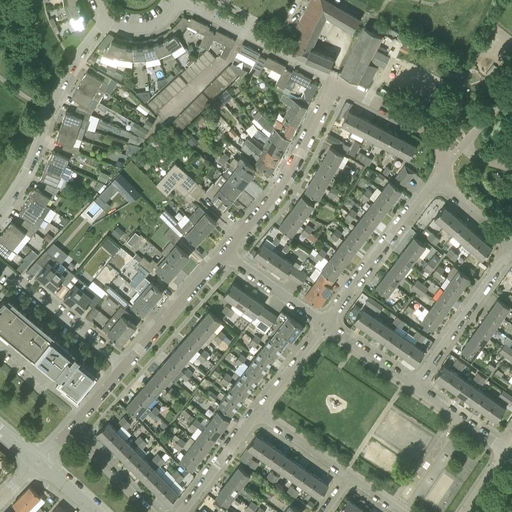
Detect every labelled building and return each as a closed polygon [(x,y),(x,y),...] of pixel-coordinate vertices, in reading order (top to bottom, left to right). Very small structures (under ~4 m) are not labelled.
[(304,30),(301,37),(293,53),(305,59),(329,69),(334,58),(312,49),(327,16),(353,31),(359,20),(325,0),(310,0),(297,27),(304,30)] [(69,19),(87,10),(85,6),(83,1),(64,6),(69,19)] [(69,19),(76,31),(81,27),(92,19),(90,16),(87,10),(69,19)] [(205,35),(208,29),(210,27),(191,17),(189,21),(187,20),(188,19),(182,16),(176,24),(173,27),(170,29),(179,40),(184,36),(191,28),(205,35)] [(382,36),(364,27),(340,73),(358,82),(367,87),(377,67),(368,63),(382,36)] [(162,35),(171,52),(175,50),(183,45),(179,40),(170,29),(165,33),(162,35)] [(226,58),(231,48),(235,40),(217,30),(215,34),(213,33),(213,32),(208,29),(205,35),(200,45),(208,50),(214,39),(225,45),(220,55),(226,58)] [(168,54),(171,52),(162,35),(160,36),(153,39),(159,57),(168,54)] [(114,58),(118,59),(123,40),(117,38),(113,36),(108,49),(105,48),(102,56),(113,60),(114,58)] [(158,58),(159,57),(153,39),(151,39),(143,41),(145,61),(146,61),(158,58)] [(118,59),(132,61),(133,41),(129,41),(126,40),(123,40),(118,59)] [(132,61),(145,61),(143,41),(140,41),(133,41),(132,61)] [(258,75),(264,65),(266,59),(261,56),(260,58),(258,57),(260,53),(242,43),(238,52),(256,61),(250,71),(258,75)] [(211,63),(215,59),(207,50),(203,54),(211,63)] [(207,67),(211,63),(203,54),(199,58),(207,67)] [(289,78),(292,72),(286,69),(286,71),(284,70),(286,66),(267,57),(266,59),(264,65),(281,74),(275,84),(284,88),(286,85),(289,78)] [(189,67),(190,66),(194,62),(195,61),(192,58),(186,64),(189,66),(189,67)] [(202,71),(207,67),(199,58),(195,61),(194,62),(202,71)] [(198,75),(202,71),(194,62),(190,66),(198,75)] [(231,67),(238,74),(240,76),(245,71),(233,64),(231,67)] [(193,79),(198,75),(190,66),(189,67),(189,66),(185,70),(193,79)] [(234,78),(238,74),(231,67),(230,66),(225,70),(234,78)] [(90,83),(104,91),(111,78),(97,70),(94,75),(87,71),(81,80),(89,84),(90,83)] [(189,83),(193,79),(185,70),(181,74),(184,77),(189,83)] [(230,83),(234,78),(225,70),(221,74),(230,83)] [(292,72),(289,78),(286,85),(292,89),(296,81),(306,86),(300,97),(309,101),(318,85),(312,82),(311,84),(309,83),(311,79),(293,70),(292,72)] [(165,79),(168,82),(174,76),(171,73),(165,79)] [(225,87),(230,83),(221,74),(217,79),(225,87)] [(182,89),(187,85),(179,76),(175,80),(182,89)] [(159,84),(162,87),(168,82),(165,79),(159,84)] [(221,91),(225,87),(217,79),(213,83),(221,91)] [(84,94),(92,98),(99,101),(105,91),(104,91),(90,83),(89,84),(81,80),(77,88),(85,92),(84,94)] [(178,93),(182,89),(175,80),(170,84),(178,93)] [(217,95),(221,91),(213,83),(208,87),(217,95)] [(174,97),(178,93),(170,84),(166,88),(174,97)] [(283,92),(289,95),(292,89),(286,85),(284,88),(283,92)] [(213,100),(217,95),(208,87),(204,91),(213,100)] [(77,108),(91,114),(93,109),(87,106),(92,98),(84,94),(85,92),(77,88),(72,97),(79,101),(77,108)] [(169,101),(174,97),(166,88),(161,92),(169,101)] [(146,103),(151,99),(150,92),(137,93),(146,103)] [(165,105),(169,101),(161,92),(157,96),(165,105)] [(206,106),(211,102),(202,93),(198,97),(206,106)] [(283,117),(298,124),(307,107),(296,101),(283,94),(280,100),(289,105),(283,117)] [(160,109),(165,105),(157,96),(152,100),(160,109)] [(299,96),(296,101),(307,107),(309,101),(300,97),(299,96)] [(202,110),(206,106),(198,97),(194,101),(202,110)] [(156,113),(160,109),(152,100),(148,104),(156,113)] [(198,114),(202,110),(194,101),(190,106),(198,114)] [(194,118),(198,114),(190,106),(185,110),(194,118)] [(71,123),(79,126),(84,128),(88,129),(91,121),(88,120),(91,114),(77,108),(74,114),(65,112),(62,122),(70,125),(71,123)] [(190,122),(194,118),(185,110),(181,114),(190,122)] [(272,127),(275,120),(269,117),(270,116),(265,111),(260,115),(272,127)] [(341,125),(353,130),(360,117),(349,111),(341,125)] [(279,113),(275,120),(272,127),(290,139),(298,124),(283,117),(282,116),(279,113)] [(185,127),(190,122),(181,114),(177,118),(185,127)] [(262,127),(271,132),(268,136),(286,148),(290,139),(272,127),(262,116),(256,121),(262,127)] [(353,130),(364,136),(371,122),(360,117),(353,130)] [(181,131),(185,127),(177,118),(173,123),(181,131)] [(67,134),(75,138),(81,139),(85,128),(84,128),(79,126),(71,123),(70,125),(62,122),(59,130),(67,133),(67,134)] [(364,136),(375,142),(382,128),(371,122),(364,136)] [(233,138),(237,134),(232,128),(228,132),(233,138)] [(281,156),(286,148),(268,136),(258,128),(254,134),(259,137),(265,141),(263,146),(264,146),(281,156)] [(375,142),(386,148),(393,134),(382,128),(375,142)] [(67,133),(59,130),(56,140),(64,143),(62,149),(77,154),(80,148),(73,145),(75,138),(67,134),(67,133)] [(386,148),(397,154),(405,140),(393,134),(386,148)] [(276,166),(281,156),(264,146),(262,150),(254,144),(247,138),(244,136),(241,139),(245,143),(252,151),(264,159),(265,160),(276,166)] [(405,140),(397,154),(409,159),(416,146),(405,140)] [(123,153),(132,156),(140,146),(136,145),(126,142),(123,153)] [(337,148),(342,151),(346,144),(341,142),(337,148)] [(270,175),(276,166),(265,160),(264,159),(252,151),(245,143),(241,148),(257,161),(255,163),(270,175)] [(342,151),(347,153),(350,147),(346,144),(342,151)] [(324,158),(338,166),(344,155),(330,147),(324,158)] [(57,162),(65,166),(69,158),(52,151),(48,160),(56,164),(57,162)] [(359,160),(364,163),(368,156),(363,154),(359,160)] [(197,160),(202,164),(206,159),(201,155),(197,160)] [(233,166),(249,180),(254,173),(251,171),(254,167),(240,156),(238,159),(234,157),(229,163),(233,166)] [(364,163),(369,166),(373,159),(368,156),(364,163)] [(318,169),(332,177),(338,166),(324,158),(318,169)] [(52,174),(60,177),(66,180),(71,169),(65,166),(57,162),(56,164),(48,160),(44,168),(52,172),(52,174)] [(178,182),(184,186),(189,191),(197,183),(186,173),(184,171),(175,163),(156,185),(166,195),(174,186),(178,182)] [(342,169),(349,172),(352,168),(345,164),(342,169)] [(414,173),(404,165),(400,170),(410,178),(414,173)] [(241,189),(249,180),(233,166),(224,175),(241,189)] [(382,172),(387,175),(391,170),(391,169),(387,166),(382,172)] [(56,186),(60,177),(52,174),(52,172),(44,168),(40,178),(56,186)] [(311,180),(325,188),(332,177),(318,169),(311,180)] [(340,173),(346,177),(349,172),(342,169),(340,173)] [(407,182),(410,178),(400,170),(397,175),(407,182)] [(375,177),(381,182),(385,177),(379,173),(375,177)] [(233,198),(241,189),(224,175),(223,176),(222,175),(215,183),(233,198)] [(403,187),(407,182),(397,175),(393,180),(403,187)] [(304,194),(314,200),(316,197),(319,199),(325,188),(311,180),(305,191),(304,194)] [(381,191),(394,200),(402,190),(389,180),(381,191)] [(94,187),(100,192),(106,185),(104,184),(99,181),(94,187)] [(119,188),(112,181),(98,195),(105,202),(119,188)] [(119,188),(131,201),(139,193),(126,181),(119,188)] [(184,186),(178,182),(174,186),(184,195),(185,196),(189,191),(184,186)] [(213,182),(206,190),(204,192),(211,198),(224,209),(233,198),(215,183),(213,182)] [(330,190),(337,194),(338,191),(339,189),(333,186),(330,190)] [(38,200),(45,205),(50,197),(52,199),(55,194),(45,187),(42,192),(35,188),(29,196),(37,201),(38,200)] [(363,193),(369,198),(373,193),(367,189),(363,193)] [(327,195),(334,199),(337,194),(330,190),(327,195)] [(386,210),(394,200),(381,191),(374,201),(386,210)] [(366,202),(369,198),(363,193),(360,197),(366,202)] [(294,206),(307,216),(315,205),(313,203),(314,200),(304,194),(302,196),(294,206)] [(31,210),(45,219),(51,209),(45,205),(38,200),(37,201),(29,196),(25,204),(32,208),(31,210)] [(379,221),(386,210),(374,201),(366,211),(379,221)] [(22,222),(35,232),(40,226),(45,219),(31,210),(32,208),(25,204),(19,213),(26,217),(22,222)] [(190,218),(206,233),(216,222),(199,206),(188,218),(190,218)] [(300,226),(307,216),(294,206),(287,216),(300,226)] [(434,218),(444,226),(454,215),(444,206),(434,218)] [(348,213),(354,217),(357,213),(351,209),(348,213)] [(371,230),(379,221),(366,211),(358,220),(371,230)] [(351,221),(354,217),(348,213),(345,217),(351,221)] [(444,226),(453,235),(463,223),(454,215),(444,226)] [(300,226),(287,216),(279,226),(292,236),(300,226)] [(196,244),(206,233),(190,218),(181,228),(176,223),(171,228),(180,236),(184,232),(186,233),(185,234),(196,244)] [(364,240),(371,230),(358,220),(351,230),(364,240)] [(31,237),(35,232),(22,222),(18,227),(12,221),(5,229),(11,235),(13,234),(20,240),(26,233),(31,237)] [(453,235),(463,243),(473,231),(463,223),(453,235)] [(315,236),(318,233),(313,229),(307,224),(305,228),(310,232),(315,236)] [(113,233),(121,237),(125,230),(118,225),(113,233)] [(166,256),(178,267),(188,256),(174,244),(180,237),(180,236),(171,228),(170,227),(163,235),(171,241),(161,252),(164,255),(166,256)] [(307,237),(310,232),(305,228),(301,233),(307,237)] [(333,232),(339,237),(342,233),(336,228),(333,232)] [(422,233),(427,238),(431,233),(426,228),(422,233)] [(12,249),(20,240),(13,234),(11,235),(5,229),(0,235),(0,236),(6,242),(5,243),(12,249)] [(356,250),(364,240),(351,230),(343,240),(356,250)] [(463,243),(472,251),(482,239),(473,231),(463,243)] [(336,241),(339,237),(333,232),(330,237),(336,241)] [(432,232),(431,233),(427,238),(431,241),(436,236),(432,232)] [(127,242),(131,246),(138,236),(135,233),(127,242)] [(0,250),(6,256),(12,249),(5,243),(6,242),(0,236),(0,250)] [(272,242),(277,246),(281,239),(276,236),(272,242)] [(431,241),(435,245),(440,239),(436,236),(431,241)] [(407,247),(418,256),(426,246),(414,237),(407,247)] [(482,239),(472,251),(482,259),(492,248),(482,239)] [(348,260),(356,250),(343,240),(335,251),(348,260)] [(253,256),(264,263),(273,251),(262,243),(253,256)] [(282,249),(287,252),(291,247),(286,243),(282,249)] [(146,277),(150,272),(133,257),(121,247),(118,250),(130,260),(128,262),(146,277)] [(411,266),(418,256),(407,247),(399,257),(411,266)] [(318,252),(324,257),(327,252),(321,248),(318,252)] [(22,271),(39,253),(33,249),(17,267),(22,271)] [(446,254),(450,258),(455,252),(451,249),(446,254)] [(275,271),(283,258),(274,252),(273,251),(264,263),(275,271)] [(328,260),(340,270),(348,260),(335,251),(328,260)] [(60,263),(47,252),(39,263),(44,267),(36,275),(40,279),(39,280),(43,283),(44,282),(46,283),(57,269),(56,268),(60,263)] [(321,261),(324,257),(318,252),(314,257),(321,261)] [(450,258),(454,261),(459,256),(455,252),(450,258)] [(150,262),(143,256),(142,258),(136,253),(133,257),(150,272),(154,266),(155,266),(154,266),(150,262)] [(178,267),(166,256),(156,268),(168,279),(178,267)] [(403,276),(411,266),(399,257),(391,267),(403,276)] [(284,277),(286,276),(293,265),(283,258),(275,271),(284,277)] [(427,263),(433,267),(437,263),(431,259),(427,263)] [(320,270),(321,271),(333,280),(340,270),(328,260),(320,270)] [(430,272),(433,267),(427,263),(424,267),(430,272)] [(286,276),(290,279),(297,269),(293,265),(286,276)] [(384,277),(395,286),(403,276),(391,267),(384,277)] [(472,275),(475,271),(469,267),(466,271),(472,275)] [(61,281),(66,285),(75,275),(66,268),(62,273),(57,269),(46,283),(47,285),(46,286),(49,288),(50,287),(54,290),(61,281)] [(290,279),(295,282),(302,272),(297,269),(290,279)] [(440,276),(442,273),(436,269),(432,273),(438,278),(440,276)] [(451,279),(463,288),(470,278),(458,269),(451,279)] [(311,285),(325,296),(333,287),(330,284),(333,280),(321,271),(315,280),(308,275),(307,276),(305,279),(312,285),(311,285)] [(295,282),(300,286),(305,279),(307,276),(302,272),(295,282)] [(70,306),(71,305),(83,291),(79,287),(83,281),(75,275),(66,285),(71,289),(63,298),(67,301),(66,303),(70,306)] [(395,286),(384,277),(376,287),(388,296),(395,286)] [(319,305),(325,296),(311,285),(312,285),(305,279),(300,286),(298,289),(305,294),(319,305)] [(419,288),(423,284),(417,279),(414,284),(419,288)] [(456,298),(463,288),(451,279),(443,290),(456,298)] [(141,293),(153,303),(163,292),(150,281),(141,293)] [(223,296),(234,303),(242,290),(232,283),(223,296)] [(416,292),(419,288),(414,284),(411,288),(416,292)] [(419,288),(425,292),(428,288),(423,284),(419,288)] [(125,308),(129,303),(119,295),(108,285),(104,290),(125,308)] [(83,291),(71,305),(73,306),(72,307),(76,311),(77,309),(81,313),(88,304),(93,308),(94,306),(102,297),(88,286),(84,291),(83,291)] [(419,288),(416,292),(422,296),(425,292),(419,288)] [(234,303),(244,311),(253,298),(242,290),(234,303)] [(448,309),(456,298),(443,290),(436,300),(448,309)] [(153,303),(141,293),(131,303),(143,314),(153,303)] [(118,304),(109,296),(106,300),(115,308),(118,304)] [(56,371),(61,375),(57,380),(78,398),(97,375),(79,360),(81,357),(81,356),(76,352),(10,297),(7,300),(5,298),(0,303),(0,327),(55,373),(56,371)] [(374,308),(378,303),(369,297),(366,302),(368,303),(374,308)] [(244,311),(254,318),(255,317),(262,306),(263,305),(253,298),(244,311)] [(491,309),(503,318),(510,307),(498,299),(491,309)] [(428,310),(441,319),(448,309),(436,300),(428,310)] [(354,321),(364,328),(373,316),(377,310),(374,308),(368,303),(364,309),(362,308),(354,321)] [(374,308),(377,310),(380,312),(383,307),(378,303),(374,308)] [(226,314),(230,308),(226,305),(222,311),(226,314)] [(411,314),(415,309),(408,305),(405,309),(411,314)] [(94,306),(93,308),(86,317),(91,321),(99,310),(94,306)] [(114,325),(128,336),(129,335),(131,336),(134,332),(133,331),(136,327),(127,319),(131,315),(121,306),(114,314),(119,319),(114,325)] [(255,317),(260,320),(267,310),(262,306),(255,317)] [(231,317),(235,311),(230,308),(226,314),(231,317)] [(441,319),(428,310),(427,309),(420,319),(421,320),(433,329),(441,319)] [(495,328),(503,318),(491,309),(483,319),(495,328)] [(272,313),(267,310),(260,320),(265,323),(272,313)] [(303,326),(281,310),(281,311),(270,327),(271,327),(272,328),(268,335),(270,337),(283,346),(289,337),(293,340),(303,326)] [(201,320),(213,331),(221,321),(209,311),(201,320)] [(267,325),(270,327),(277,316),(272,313),(265,323),(267,325)] [(364,328),(374,335),(383,323),(373,316),(364,328)] [(393,322),(397,325),(401,319),(397,316),(393,322)] [(255,317),(254,318),(251,322),(251,323),(256,326),(260,320),(255,317)] [(397,325),(401,328),(406,322),(401,319),(397,325)] [(488,338),(495,328),(483,319),(476,330),(488,338)] [(205,340),(213,331),(201,320),(193,330),(205,340)] [(374,335),(385,343),(393,330),(383,323),(374,335)] [(129,337),(128,336),(114,325),(110,329),(105,325),(102,328),(121,344),(125,340),(126,342),(129,337)] [(196,350),(205,340),(193,330),(184,339),(196,350)] [(217,334),(222,339),(226,335),(220,330),(217,334)] [(385,343),(395,350),(404,337),(393,330),(385,343)] [(413,336),(417,339),(421,333),(417,330),(413,336)] [(469,340),(481,349),(488,338),(476,330),(469,340)] [(417,339),(421,342),(426,336),(421,333),(417,339)] [(219,343),(222,339),(217,334),(213,338),(219,343)] [(252,338),(258,343),(261,339),(255,334),(252,338)] [(275,356),(283,346),(270,337),(263,347),(275,356)] [(395,350),(405,357),(414,344),(404,337),(395,350)] [(255,347),(258,343),(252,338),(249,342),(255,347)] [(188,359),(196,350),(184,339),(176,349),(188,359)] [(481,349),(469,340),(461,350),(473,359),(481,349)] [(508,352),(510,347),(505,343),(502,347),(508,352)] [(414,344),(405,357),(416,364),(424,352),(414,344)] [(268,366),(275,356),(263,347),(255,356),(268,366)] [(504,356),(508,352),(502,347),(499,352),(504,356)] [(180,369),(188,359),(176,349),(168,358),(180,369)] [(206,358),(210,354),(204,349),(200,353),(206,358)] [(202,362),(206,358),(200,353),(197,357),(202,362)] [(238,358),(243,362),(247,358),(241,354),(238,358)] [(260,375),(268,366),(255,356),(248,366),(260,375)] [(172,378),(180,369),(168,358),(160,368),(172,378)] [(240,366),(243,362),(238,358),(235,362),(240,366)] [(453,364),(457,367),(462,361),(457,359),(453,364)] [(457,367),(462,370),(466,364),(462,361),(457,367)] [(492,371),(495,367),(489,362),(486,367),(492,371)] [(434,378),(445,385),(454,372),(443,365),(434,378)] [(253,385),(260,375),(248,366),(240,375),(253,385)] [(163,388),(172,378),(160,368),(151,377),(163,388)] [(184,372),(190,377),(193,373),(188,368),(184,372)] [(501,377),(503,372),(497,368),(494,372),(501,377)] [(190,377),(184,372),(180,376),(184,379),(186,381),(190,377)] [(223,377),(229,381),(232,377),(226,372),(223,377)] [(445,385),(455,392),(464,379),(454,372),(445,385)] [(473,379),(478,382),(482,376),(477,372),(473,379)] [(246,394),(253,385),(240,375),(233,385),(246,394)] [(478,382),(482,385),(486,379),(482,376),(478,382)] [(155,397),(163,388),(151,377),(143,387),(155,397)] [(226,386),(229,381),(223,377),(220,381),(226,386)] [(455,392),(465,399),(474,387),(464,379),(455,392)] [(226,394),(238,404),(246,394),(233,385),(226,394)] [(135,396),(147,406),(155,397),(143,387),(135,396)] [(168,391),(173,396),(177,392),(171,387),(168,391)] [(465,399),(476,406),(485,394),(474,387),(465,399)] [(511,404),(511,396),(502,390),(499,395),(511,404)] [(170,400),(173,396),(168,391),(164,395),(170,400)] [(208,396),(214,401),(217,396),(211,392),(208,396)] [(218,410),(228,417),(231,413),(238,404),(226,394),(218,404),(221,406),(218,410)] [(476,406),(486,414),(495,401),(485,394),(476,406)] [(139,416),(147,406),(135,396),(127,405),(139,416)] [(495,401),(486,414),(496,421),(505,408),(495,401)] [(151,410),(157,415),(160,411),(155,406),(151,410)] [(153,419),(157,415),(151,410),(147,414),(153,419)] [(210,420),(223,429),(230,419),(228,417),(218,410),(217,410),(210,420)] [(123,426),(128,421),(124,417),(119,422),(123,426)] [(192,422),(198,427),(201,423),(195,418),(192,422)] [(215,440),(223,429),(210,420),(202,430),(215,440)] [(128,421),(123,426),(126,429),(131,424),(128,421)] [(97,433),(106,442),(117,431),(108,422),(97,433)] [(194,431),(198,427),(192,422),(189,426),(194,431)] [(207,450),(215,440),(202,430),(194,440),(207,450)] [(106,442),(114,451),(125,440),(117,431),(106,442)] [(139,444),(144,439),(140,435),(135,441),(139,444)] [(254,452),(257,455),(266,442),(256,435),(247,447),(240,458),(247,463),(251,457),(254,452)] [(177,442),(183,446),(186,442),(180,438),(177,442)] [(144,439),(139,444),(142,448),(148,443),(144,439)] [(114,451),(123,460),(134,449),(125,440),(114,451)] [(187,450),(200,459),(207,450),(194,440),(187,450)] [(180,451),(183,446),(177,442),(174,446),(180,451)] [(257,455),(268,462),(276,449),(266,442),(257,455)] [(123,460),(132,468),(143,457),(134,449),(123,460)] [(268,462),(278,469),(287,456),(276,449),(268,462)] [(200,459),(187,450),(179,460),(192,470),(200,459)] [(156,462),(162,457),(158,453),(153,458),(153,459),(156,462)] [(278,469),(288,476),(297,463),(287,456),(278,469)] [(132,468),(141,477),(152,466),(143,457),(132,468)] [(162,457),(156,462),(160,466),(165,461),(162,457)] [(251,457),(247,463),(251,466),(255,460),(251,457)] [(255,460),(251,466),(254,469),(259,463),(255,460)] [(288,476),(299,483),(307,471),(297,463),(288,476)] [(141,477),(150,486),(161,475),(152,466),(141,477)] [(231,476),(243,485),(251,475),(239,466),(231,476)] [(175,478),(180,473),(177,470),(172,475),(175,478)] [(270,480),(275,474),(270,471),(266,477),(270,480)] [(299,483),(309,490),(318,478),(307,471),(299,483)] [(180,473),(175,478),(179,482),(184,477),(180,473)] [(270,480),(275,483),(279,477),(275,474),(270,480)] [(150,486),(159,495),(170,484),(161,475),(150,486)] [(235,495),(243,485),(231,476),(223,486),(235,495)] [(318,478),(309,490),(319,498),(328,485),(318,478)] [(170,484),(159,495),(168,504),(179,493),(170,484)] [(287,491),(291,494),(295,488),(291,485),(287,491)] [(21,495),(32,505),(36,502),(41,497),(30,486),(21,495)] [(235,495),(223,486),(216,496),(227,505),(235,495)] [(262,493),(266,496),(270,489),(267,486),(262,493)] [(291,494),(295,497),(299,491),(295,488),(291,494)] [(266,496),(270,499),(274,492),(270,489),(266,496)] [(21,511),(25,511),(32,505),(21,495),(12,503),(21,511)] [(339,511),(353,511),(358,506),(347,498),(339,511)] [(248,504),(254,509),(257,505),(251,500),(248,504)] [(312,508),(314,504),(308,500),(306,504),(312,508)] [(219,509),(222,505),(216,501),(213,504),(219,509)]
